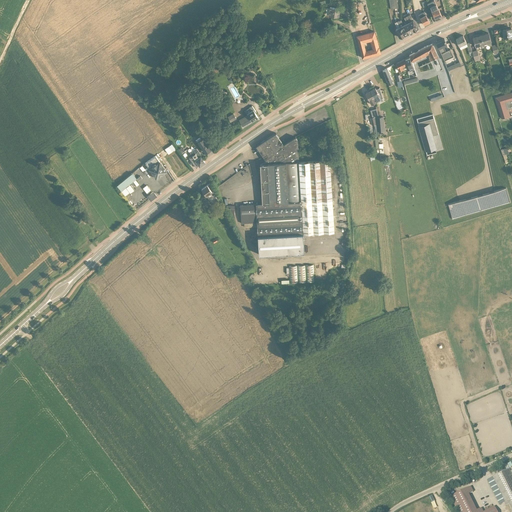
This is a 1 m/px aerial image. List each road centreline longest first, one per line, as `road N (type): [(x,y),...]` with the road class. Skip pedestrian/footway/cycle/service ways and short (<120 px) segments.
road 1 (secondary): [(71,280),(205,169),(364,71)]
road 2 (unclassified): [(389,511),(511,455)]
